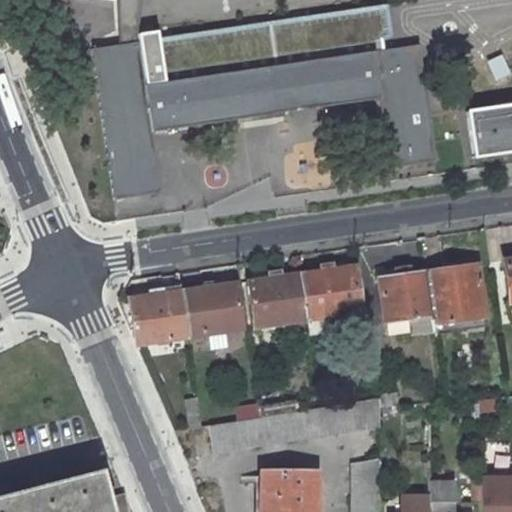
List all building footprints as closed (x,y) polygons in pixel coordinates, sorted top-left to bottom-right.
[(82,0),(53,0),(56,14),(84,10),(82,0)] [(90,49),(112,200),(159,194),(150,133),(378,99),(388,168),(435,161),(418,46),(143,86),(137,42),(90,49)] [(494,81),(508,74),(500,57),(485,64),(494,81)] [(511,152),(511,104),(465,111),(472,159),(511,152)] [(287,190),(328,188),(326,144),(285,146),(287,190)] [(511,259),(502,261),(511,323),(511,259)] [(475,266),(425,273),(432,315),(433,325),(482,318),(475,266)] [(305,320),(307,334),(321,332),(325,328),(323,318),(342,315),(359,313),(353,268),(299,275),(305,320)] [(384,322),(432,315),(425,273),(377,280),(384,322)] [(253,328),(305,320),(299,275),(247,283),(253,328)] [(181,292),(187,337),(206,334),(208,350),(225,348),(223,331),(240,329),(234,284),(181,292)] [(136,344),(187,337),(181,292),(180,286),(160,289),(161,295),(130,300),(134,338),(136,344)] [(342,315),(323,318),(325,328),(343,325),(342,315)] [(484,327),(482,318),(433,325),(434,335),(484,327)] [(393,395),(378,396),(378,398),(378,408),(394,407),(393,395)] [(187,414),(199,412),(196,397),(185,399),(187,414)] [(239,421),(208,426),(212,454),(378,426),(378,408),(378,398),(295,412),(260,418),(249,419),(239,421)] [(493,399),(478,400),(478,427),(511,426),(511,401),(493,402),(493,399)] [(294,401),(258,407),(260,418),(295,412),(294,401)] [(258,407),(247,409),(249,419),(260,418),(258,407)] [(247,409),(237,411),(239,421),(249,419),(247,409)] [(199,412),(187,414),(189,428),(201,427),(199,412)] [(377,511),(377,459),(350,464),(349,511),(377,511)] [(97,472),(0,497),(0,511),(126,511),(122,495),(105,499),(97,472)] [(258,511),(315,511),(315,472),(259,472),(258,511)] [(452,511),(453,481),(428,481),(428,511),(452,511)]
